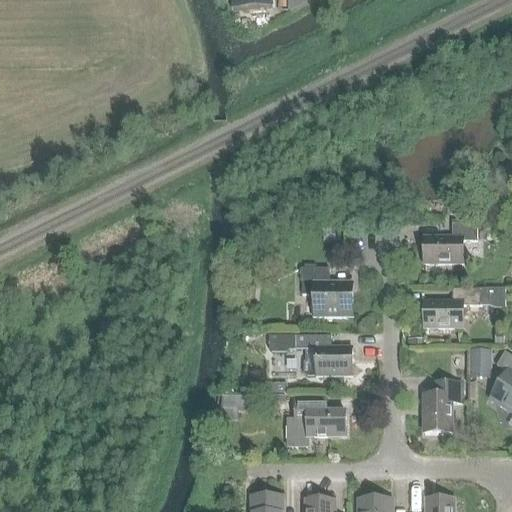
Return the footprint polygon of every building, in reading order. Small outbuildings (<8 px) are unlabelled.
[(463,244),(477,244),(477,226),(452,226),(452,239),(424,239),(424,267),(463,267),(463,244)] [(329,230),(329,243),(341,243),(340,230),(329,230)] [(352,321),(352,284),(330,284),(330,271),(302,271),(302,297),(314,297),(314,321),(352,321)] [(505,290),(452,290),(452,304),(424,304),(424,331),(463,331),(463,308),(489,308),(497,310),(505,310),(505,290)] [(495,332),(495,348),(504,348),(505,332),(495,332)] [(303,354),(303,364),(301,366),(301,379),(303,381),(313,381),(350,381),(350,352),(328,352),(328,340),(266,341),(266,354),(269,357),(283,357),(286,354),(303,354)] [(492,381),(492,352),(469,352),(469,382),(492,381)] [(511,413),(511,358),(504,354),(496,368),(508,375),(492,401),(511,413)] [(451,406),(462,406),(461,385),(435,385),(436,398),(424,398),(424,436),(452,436),(451,406)] [(254,398),(221,399),(222,425),(239,425),(238,412),(255,412),(254,398)] [(346,440),(346,414),(319,414),(319,402),(295,402),(295,422),(288,422),(288,449),(308,449),(308,440),(346,440)] [(283,511),(283,499),(251,499),(251,511),(283,511)] [(454,511),(455,502),(425,501),(424,511),(454,511)] [(334,511),(335,502),(305,502),(305,511),(334,511)] [(359,502),(358,511),(390,511),(391,502),(359,502)]
